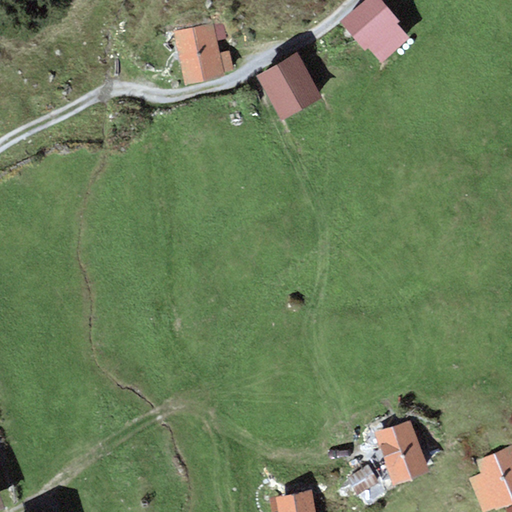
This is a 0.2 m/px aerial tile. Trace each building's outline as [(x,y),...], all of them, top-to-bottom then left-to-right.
[(401,21),(382,0),(365,0),(341,22),(364,49),(367,46),(381,61),(409,37),(398,24),(401,21)] [(212,23),(174,32),(186,83),(223,75),(222,73),(233,70),(228,50),(218,52),(216,40),(226,38),(222,23),(213,25),(212,23)] [(297,52),(255,75),(280,120),(322,97),(297,52)] [(410,419),(375,431),(393,483),(428,471),(418,443),(422,441),(419,433),(416,434),(410,419)] [(480,473),(468,479),(483,511),(494,507),(495,510),(511,502),(511,445),(475,461),(480,473)] [(367,466),(346,478),(356,494),(377,482),(367,466)] [(314,511),(311,490),(268,497),(270,511),(314,511)]
